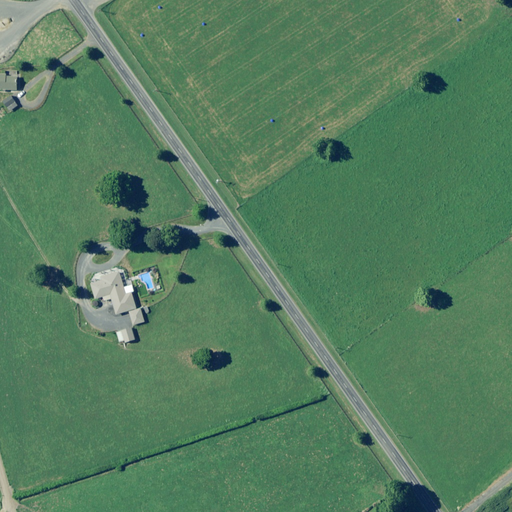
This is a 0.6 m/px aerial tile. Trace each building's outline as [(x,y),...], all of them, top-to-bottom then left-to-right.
[(0,90),(19,90),(20,72),(8,72),(7,74),(0,74),(0,90)] [(20,106),(13,96),(4,102),(11,112),(20,106)] [(105,277),(92,281),(97,299),(103,297),(104,302),(112,299),(117,315),(130,311),(138,309),(133,292),(135,291),(133,285),(125,287),(121,272),(105,277)] [(138,309),(130,311),(134,326),(147,322),(143,307),(138,309)] [(137,340),(134,328),(118,332),(120,342),(126,341),(126,343),(137,340)]
